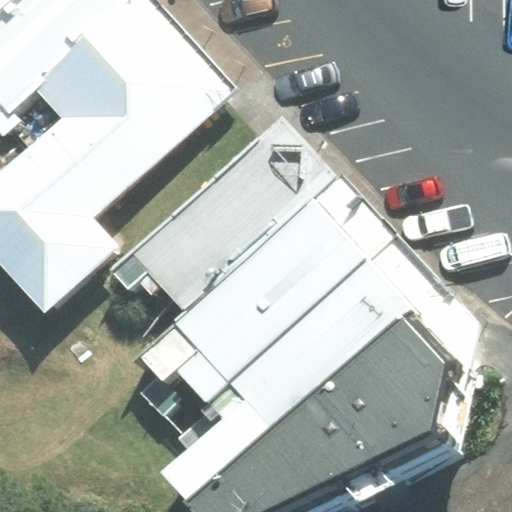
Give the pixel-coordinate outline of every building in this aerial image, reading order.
[(49,98),(75,128),(0,197),(0,252),(65,323),(136,257),(107,224),(240,100),(147,0),(31,0),(0,29),(0,126),(14,142),(33,125),(27,119),(49,98)] [(0,0),(0,29),(31,0),(0,0)] [(328,205),(352,184),(297,124),(129,280),(145,298),(155,290),(168,303),(176,294),(202,322),(328,205)] [(202,322),(191,332),(218,360),(198,378),(227,408),(188,444),(208,465),(186,486),(210,511),(238,511),(440,327),(328,205),(202,322)] [(440,327),(238,511),(356,511),(473,454),(494,337),(463,304),(440,327)] [(149,398),(174,420),(194,400),(170,376),(149,398)]
